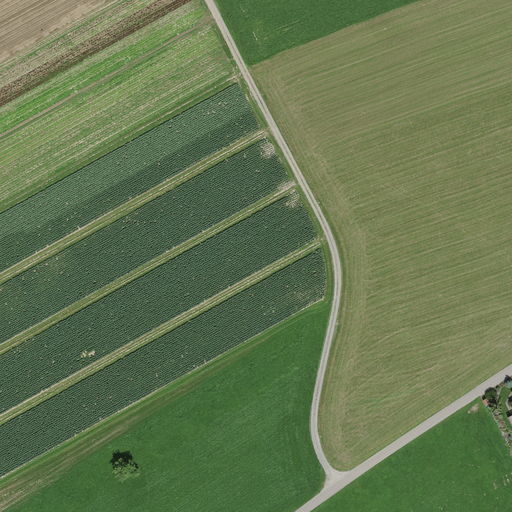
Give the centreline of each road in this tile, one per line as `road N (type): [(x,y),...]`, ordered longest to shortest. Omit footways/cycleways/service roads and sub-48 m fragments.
road 1 (track): [(338,486),(314,425),(340,281),(333,237),(211,0)]
road 2 (unclassified): [(303,511),(511,369)]
